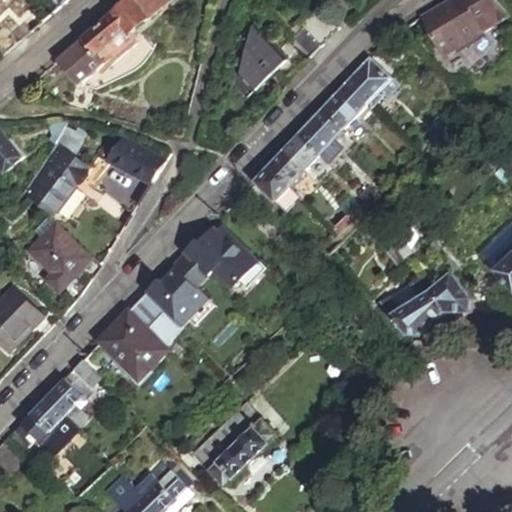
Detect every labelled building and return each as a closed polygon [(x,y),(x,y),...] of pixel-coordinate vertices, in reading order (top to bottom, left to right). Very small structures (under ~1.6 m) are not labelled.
[(130,0),(68,52),(80,65),(97,50),(98,50),(117,35),(128,26),(131,30),(166,0),(130,0)] [(440,0),(439,1),(419,15),(447,54),(511,15),(511,14),(498,0),(440,0)] [(0,21),(17,41),(29,31),(12,10),(0,20),(0,21)] [(310,62),(343,31),(324,11),(291,41),(310,62)] [(128,26),(117,35),(120,39),(131,30),(128,26)] [(278,54),(254,27),(245,61),(241,76),(256,92),(276,74),(286,84),(310,62),(291,41),(278,54)] [(371,56),(346,82),(368,104),(371,108),(384,94),(381,91),(394,77),(371,56)] [(241,76),(245,61),(239,60),(233,83),(248,99),(256,92),(241,76)] [(368,104),(346,82),(322,107),(344,129),(368,104)] [(306,124),(297,133),(320,155),(344,129),(322,107),(306,124)] [(441,129),(445,125),(437,118),(430,124),(438,132),(441,129)] [(0,161),(6,169),(25,154),(0,125),(0,161)] [(150,177),(164,154),(130,134),(121,129),(107,152),(150,177)] [(441,129),(438,132),(430,141),(437,148),(448,137),(441,129)] [(320,155),(297,133),(283,149),(305,171),(320,155)] [(64,141),(27,188),(56,212),(93,164),(64,141)] [(283,149),(269,164),(291,185),(305,171),(283,149)] [(269,164),(253,180),(276,202),(291,185),(269,164)] [(349,216),(351,213),(355,210),(359,206),(343,189),(334,198),(343,205),(341,208),(349,216)] [(355,210),(360,214),(363,211),(359,206),(355,210)] [(360,214),(355,210),(351,213),(356,218),(360,214)] [(356,218),(351,213),(349,216),(347,217),(352,222),(356,218)] [(352,222),(347,217),(343,221),(348,226),(352,222)] [(213,222),(184,252),(220,288),(226,294),(261,259),(225,221),(219,228),(213,222)] [(348,226),(343,221),(340,225),(345,230),(348,226)] [(93,257),(56,223),(24,258),(60,292),(93,257)] [(401,237),(392,244),(406,260),(414,254),(401,237)] [(392,244),(384,251),(398,267),(406,260),(392,244)] [(173,263),(147,290),(168,311),(183,326),(220,288),(184,252),(173,263)] [(511,253),(497,267),(511,281),(511,253)] [(448,309),(473,310),(474,297),(453,273),(431,290),(448,309)] [(411,284),(420,298),(431,290),(420,277),(411,284)] [(473,310),(492,311),(493,279),(475,281),(474,297),(473,310)] [(411,284),(393,299),(405,310),(420,298),(411,284)] [(14,286),(0,299),(0,344),(8,352),(45,316),(14,286)] [(149,330),(168,311),(147,290),(100,338),(139,378),(168,350),(166,347),(149,330)] [(405,310),(395,318),(408,332),(424,333),(448,309),(431,290),(420,298),(405,310)] [(393,299),(383,307),(395,318),(405,310),(393,299)] [(183,326),(168,311),(149,330),(166,347),(185,328),(183,326)] [(82,356),(73,366),(92,386),(102,377),(82,356)] [(51,388),(46,393),(66,414),(89,390),(69,370),(51,388)] [(66,414),(46,393),(21,421),(41,440),(66,414)] [(247,403),(196,453),(209,466),(209,467),(226,484),(234,476),(235,478),(271,443),(270,441),(279,433),(265,419),(263,420),(247,403)] [(175,427),(162,440),(168,447),(182,434),(175,427)] [(13,430),(0,443),(0,459),(12,471),(32,450),(13,430)] [(115,454),(110,460),(115,465),(120,460),(115,454)] [(115,465),(110,460),(106,464),(111,469),(115,465)] [(115,465),(120,469),(125,465),(120,460),(115,465)] [(160,481),(145,495),(161,511),(162,511),(177,498),(176,497),(188,486),(170,469),(169,470),(162,463),(152,473),(160,481)] [(120,469),(115,465),(111,469),(116,474),(120,469)] [(152,473),(137,487),(145,495),(160,481),(152,473)] [(137,487),(131,481),(126,485),(133,492),(137,487)] [(161,511),(145,495),(137,487),(133,492),(111,511),(161,511)]
